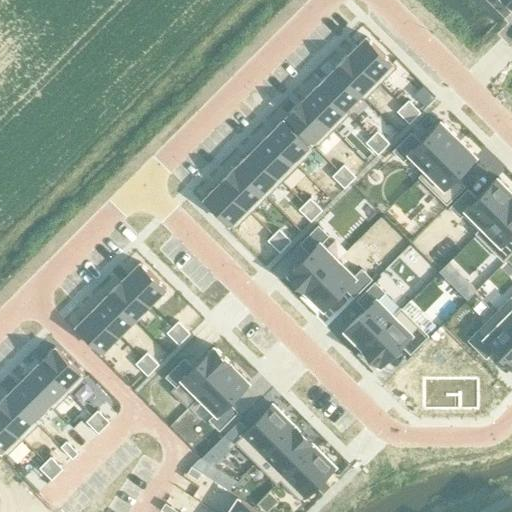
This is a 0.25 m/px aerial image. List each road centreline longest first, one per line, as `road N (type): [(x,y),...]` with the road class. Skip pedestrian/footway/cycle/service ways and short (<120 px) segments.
road 1 (residential): [(139,189),(381,425),(492,435),(511,415)]
road 2 (residential): [(326,0),(139,189)]
road 3 (residential): [(139,189),(0,327)]
road 4 (residential): [(379,0),(511,134)]
